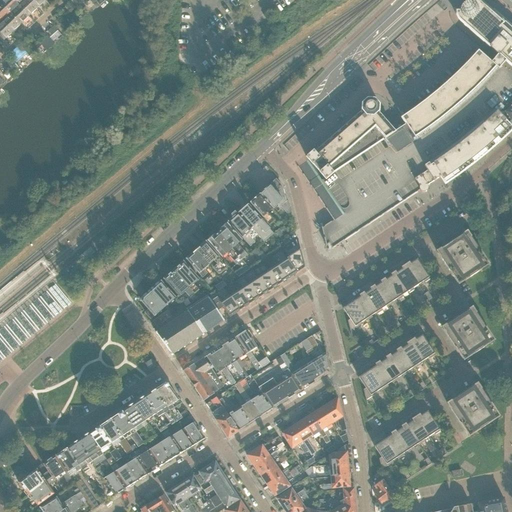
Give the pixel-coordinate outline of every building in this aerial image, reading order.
[(0,3),(10,14),(19,6),(13,0),(3,0),(0,3)] [(29,16),(37,8),(29,0),(24,0),(19,6),(29,16)] [(501,141),(511,130),(511,125),(499,112),(503,109),(505,107),(511,98),(511,26),(493,10),(492,12),(482,4),(483,3),(481,2),(480,3),(477,1),(475,0),(467,0),(468,2),(467,2),(466,3),(464,3),(463,4),(462,5),(461,6),(460,7),(460,8),(460,9),(460,10),(460,11),(459,11),(456,12),(456,13),(456,15),(457,17),(457,18),(458,20),(459,20),(459,21),(461,22),(461,23),(462,24),(498,55),(491,63),(478,51),(470,59),(467,63),(463,67),(455,75),(447,83),(438,90),(429,98),(420,105),(411,112),(401,118),(405,125),(395,132),(378,113),(379,112),(379,105),(374,99),(367,99),(361,104),(361,111),(361,112),(315,153),(313,151),(306,157),(308,160),(303,163),(297,167),(333,220),(322,228),(321,228),(326,246),(326,245),(329,244),(332,248),(331,248),(332,249),(419,191),(420,191),(421,192),(422,193),(423,193),(424,193),(425,192),(426,192),(427,191),(427,190),(428,189),(428,188),(427,187),(427,186),(440,177),(445,184),(460,174),(474,164),(474,163),(488,152),(501,141)] [(71,2),(66,6),(70,12),(75,8),(71,2)] [(0,19),(2,22),(10,14),(0,3),(0,19)] [(20,24),(29,16),(19,6),(10,14),(20,24)] [(12,32),(20,24),(10,14),(2,22),(12,32)] [(0,36),(4,40),(12,32),(2,22),(0,23),(0,36)] [(51,36),(57,31),(53,26),(47,31),(51,36)] [(44,47),(50,42),(47,38),(41,44),(44,47)] [(27,63),(32,59),(38,53),(43,48),(38,43),(31,50),(27,53),(29,56),(24,60),(27,63)] [(7,80),(19,69),(15,65),(10,70),(9,69),(2,74),(7,80)] [(260,194),(272,208),(277,204),(279,207),(280,206),(291,218),(292,217),(288,201),(286,201),(282,187),(276,180),(260,194)] [(267,213),(272,208),(260,194),(250,203),(269,224),(273,220),(267,213)] [(274,232),(270,228),(269,229),(248,205),(238,213),(257,235),(263,242),(274,232)] [(252,239),(257,235),(238,213),(228,222),(250,247),(255,242),(252,239)] [(218,233),(241,260),(246,255),(237,244),(241,240),(227,223),(220,229),(221,230),(218,233)] [(270,228),(274,232),(279,228),(275,223),(270,228)] [(275,232),(282,241),(286,237),(279,229),(275,232)] [(458,285),(489,265),(467,232),(436,252),(458,285)] [(236,264),(241,260),(218,233),(215,236),(214,235),(207,241),(222,257),(226,253),(236,264)] [(107,240),(104,236),(98,241),(101,245),(107,240)] [(196,251),(209,265),(214,260),(217,263),(213,267),(219,274),(227,267),(221,261),(222,260),(206,242),(196,251)] [(93,251),(90,248),(78,258),(81,261),(83,263),(95,253),(93,251)] [(300,250),(287,258),(297,273),(305,268),(300,250)] [(204,270),(209,265),(196,251),(186,259),(202,278),(207,274),(204,270)] [(260,253),(256,257),(260,261),(266,257),(261,252),(260,252),(260,253)] [(287,258),(277,265),(287,280),(297,273),(287,258)] [(405,265),(418,285),(423,281),(424,283),(430,279),(417,259),(408,265),(407,264),(405,265)] [(173,271),(197,297),(201,294),(193,285),(199,280),(183,262),(173,271)] [(277,265),(268,271),(278,286),(287,280),(277,265)] [(413,288),(418,285),(405,265),(403,267),(404,268),(396,273),(396,274),(408,292),(407,292),(408,294),(414,290),(413,288)] [(198,298),(197,297),(173,271),(164,279),(179,297),(185,292),(194,301),(198,298)] [(223,281),(228,277),(223,271),(218,275),(223,281)] [(268,271),(258,277),(268,292),(278,286),(268,271)] [(396,274),(396,273),(395,272),(392,274),(393,275),(385,280),(385,281),(397,299),(398,300),(403,297),(402,295),(407,292),(408,292),(396,274)] [(208,285),(213,280),(209,276),(204,280),(208,285)] [(258,277),(249,283),(259,298),(268,292),(258,277)] [(385,281),(385,280),(384,279),(382,281),(383,282),(375,287),(375,288),(387,306),(386,306),(387,307),(393,304),(392,302),(397,299),(385,281)] [(150,291),(164,307),(175,298),(161,282),(150,291)] [(249,283),(239,290),(249,305),(259,298),(249,283)] [(375,288),(375,287),(374,286),(371,288),(372,289),(364,294),(376,313),(377,314),(382,311),(381,309),(386,306),(387,306),(375,288)] [(239,290),(230,296),(239,311),(249,305),(239,290)] [(154,316),(164,307),(150,291),(142,299),(141,302),(148,310),(145,313),(150,319),(154,316)] [(364,294),(363,293),(361,295),(362,296),(354,301),(366,320),(365,320),(366,321),(372,318),(371,316),(376,313),(364,294)] [(224,321),(207,295),(186,309),(187,312),(186,312),(186,313),(181,316),(180,316),(180,317),(175,320),(174,320),(174,321),(169,324),(168,325),(163,328),(162,328),(161,329),(162,329),(157,332),(155,333),(156,334),(157,333),(171,354),(172,356),(173,355),(173,354),(177,351),(177,352),(178,351),(184,347),(184,348),(185,347),(190,343),(191,343),(191,342),(196,339),(197,339),(197,338),(202,335),(204,335),(203,334),(205,333),(206,333),(206,332),(211,329),(212,329),(212,328),(217,325),(217,326),(218,325),(218,324),(223,321),(223,322),(224,321)] [(230,296),(220,302),(230,317),(239,311),(230,296)] [(354,301),(353,300),(350,302),(351,303),(343,309),(350,319),(348,321),(351,335),(352,335),(351,332),(361,325),(360,323),(365,320),(366,320),(354,301)] [(463,361),(494,341),(472,308),(441,328),(463,361)] [(156,327),(171,316),(168,312),(167,311),(152,321),(156,327)] [(246,355),(256,371),(261,368),(250,352),(257,347),(246,331),(235,338),(246,355)] [(305,352),(308,356),(315,351),(317,345),(311,336),(306,339),(312,348),(305,352)] [(410,341),(423,361),(429,357),(430,359),(435,355),(422,336),(414,341),(413,340),(410,341)] [(239,359),(246,355),(235,338),(225,345),(241,370),(247,366),(243,360),(241,362),(239,359)] [(305,352),(312,348),(306,339),(300,343),(305,352)] [(363,350),(368,347),(364,341),(359,345),(363,350)] [(418,364),(423,361),(410,341),(408,343),(409,344),(401,349),(401,350),(413,368),(412,368),(413,370),(419,366),(418,364)] [(243,372),(241,370),(225,345),(214,351),(225,368),(226,368),(231,364),(238,375),(243,372)] [(401,350),(401,349),(400,348),(397,350),(398,351),(391,356),(390,357),(402,375),(403,377),(409,373),(408,371),(412,368),(413,368),(401,350)] [(232,385),(235,383),(226,368),(225,368),(214,351),(204,358),(215,375),(216,375),(221,371),(223,374),(224,373),(231,383),(232,385)] [(312,362),(322,378),(329,373),(328,370),(330,369),(326,353),(312,362)] [(288,370),(301,391),(311,384),(298,363),(292,367),(284,354),(280,356),(288,369),(288,370)] [(390,357),(391,356),(390,355),(387,357),(388,358),(380,363),(380,364),(392,382),(391,382),(392,383),(398,380),(397,378),(402,375),(390,357)] [(291,397),(301,391),(288,370),(280,357),(276,361),(282,372),(283,372),(287,378),(282,381),(291,397)] [(322,378),(312,362),(308,357),(298,363),(311,384),(322,378)] [(223,386),(216,375),(215,375),(204,358),(193,365),(183,372),(203,401),(213,394),(218,390),(223,386)] [(150,370),(156,366),(152,359),(145,364),(150,370)] [(380,364),(380,363),(379,362),(376,364),(377,365),(370,370),(369,371),(381,389),(382,390),(388,387),(387,385),(391,382),(392,382),(380,364)] [(369,371),(370,370),(369,369),(366,371),(367,372),(358,378),(365,388),(363,390),(367,404),(366,401),(377,394),(376,392),(381,389),(369,371)] [(291,397),(282,381),(276,385),(273,379),(269,381),(283,402),(291,397)] [(239,383),(249,398),(253,396),(252,394),(253,393),(244,380),(239,383)] [(272,409),(283,402),(269,381),(259,388),(262,394),(272,409)] [(249,398),(239,383),(234,386),(246,404),(240,408),(250,423),(261,416),(251,401),(249,398)] [(155,390),(176,422),(181,418),(177,411),(175,412),(173,409),(181,404),(168,385),(164,384),(155,390)] [(469,437),(499,417),(477,384),(447,404),(469,437)] [(176,422),(155,390),(150,393),(151,393),(144,397),(158,417),(162,414),(163,414),(164,415),(171,425),(176,422)] [(261,416),(272,409),(262,394),(251,401),(261,416)] [(250,423),(240,408),(233,412),(227,404),(226,405),(220,396),(217,398),(238,431),(250,423)] [(165,429),(158,417),(144,397),(144,398),(144,397),(139,400),(139,401),(133,405),(146,424),(151,421),(152,421),(153,422),(160,433),(165,429)] [(238,431),(217,398),(216,398),(206,405),(209,409),(215,404),(218,409),(212,413),(228,437),(238,431)] [(322,408),(332,424),(337,420),(341,432),(345,430),(337,399),(329,404),(328,403),(323,406),(324,407),(322,408)] [(154,436),(146,424),(133,405),(128,408),(122,412),(135,432),(140,428),(141,429),(142,430),(148,440),(154,436)] [(326,427),(332,424),(322,408),(312,415),(327,438),(327,437),(332,435),(329,430),(328,431),(326,427)] [(415,417),(428,437),(434,433),(435,435),(440,431),(427,411),(419,417),(418,416),(415,417)] [(143,444),(135,432),(122,412),(117,415),(111,419),(124,439),(129,436),(131,437),(137,447),(143,444)] [(330,442),(327,437),(327,438),(312,415),(302,421),(311,436),(319,432),(327,444),(330,442)] [(181,428),(192,421),(189,416),(178,424),(181,428)] [(423,440),(428,437),(415,417),(413,419),(414,420),(406,425),(406,426),(418,444),(419,445),(424,442),(423,440)] [(132,451),(124,439),(111,419),(106,422),(106,423),(100,427),(113,446),(118,443),(118,444),(120,444),(126,455),(132,451)] [(311,436),(302,421),(301,421),(300,420),(295,424),(296,425),(292,427),(307,451),(308,451),(310,455),(313,453),(310,449),(311,448),(306,440),(311,436)] [(183,429),(194,446),(205,439),(194,423),(183,429)] [(406,426),(406,425),(405,424),(403,426),(403,427),(396,432),(395,433),(407,451),(408,452),(414,449),(413,447),(418,444),(406,426)] [(113,446),(100,427),(99,427),(95,430),(88,434),(105,459),(102,454),(107,451),(109,452),(112,457),(107,460),(110,466),(121,458),(113,446)] [(304,453),(307,451),(292,427),(288,430),(287,429),(282,432),(283,433),(282,434),(291,449),(299,445),(300,447),(304,453)] [(182,453),(194,446),(183,429),(172,436),(182,453)] [(169,435),(170,434),(168,430),(167,431),(162,434),(166,440),(161,443),(171,460),(182,453),(172,436),(171,437),(169,435)] [(395,433),(396,432),(395,431),(392,433),(393,434),(385,439),(385,440),(397,458),(398,459),(403,456),(402,454),(407,451),(395,433)] [(105,459),(88,434),(84,437),(78,441),(85,453),(95,466),(105,459)] [(385,440),(385,439),(384,438),(382,440),(382,441),(374,447),(381,457),(379,459),(382,473),(383,473),(382,470),(393,463),(392,461),(397,458),(385,440)] [(85,453),(78,441),(77,441),(73,444),(67,448),(81,469),(91,462),(94,467),(95,466),(85,453)] [(171,460),(161,443),(154,447),(151,441),(145,445),(149,450),(160,467),(171,460)] [(330,465),(347,464),(346,459),(347,458),(347,456),(346,456),(345,445),(340,449),(340,448),(337,450),(337,453),(332,454),(329,456),(330,465)] [(260,476),(275,466),(270,459),(272,458),(273,458),(278,455),(277,454),(284,450),(283,447),(284,446),(278,449),(278,450),(275,452),(254,466),(256,469),(256,470),(260,476)] [(334,450),(335,449),(333,446),(326,450),(329,454),(334,450)] [(254,466),(275,452),(272,447),(265,452),(262,447),(247,456),(251,463),(252,463),(254,466)] [(81,469),(67,448),(67,449),(66,448),(62,451),(56,456),(70,477),(71,479),(72,479),(70,476),(81,469)] [(437,450),(442,457),(445,455),(445,454),(441,449),(438,451),(437,450)] [(149,450),(142,455),(138,450),(135,452),(149,474),(160,467),(149,450)] [(137,481),(149,474),(135,452),(130,455),(133,461),(127,465),(137,481)] [(67,482),(71,479),(70,477),(56,456),(44,465),(52,477),(55,481),(62,476),(67,482)] [(204,483),(221,472),(215,463),(199,473),(203,478),(198,481),(200,485),(204,483)] [(52,477),(44,465),(43,465),(42,464),(37,468),(43,475),(41,476),(37,470),(19,483),(28,495),(52,477)] [(137,481),(127,465),(120,469),(116,464),(111,468),(114,472),(115,472),(126,489),(137,481)] [(331,477),(348,476),(348,474),(349,473),(348,468),(347,468),(347,464),(330,465),(320,466),(321,471),(331,470),(331,477)] [(98,474),(104,470),(101,465),(96,469),(96,472),(98,474)] [(268,486),(289,471),(287,468),(282,472),(280,474),(275,466),(260,476),(265,483),(265,482),(268,486)] [(308,476),(314,473),(310,468),(305,471),(308,476)] [(289,471),(268,486),(270,489),(269,489),(274,496),(275,495),(289,486),(284,479),(286,478),(291,475),(289,471)] [(115,496),(126,489),(115,472),(114,472),(104,479),(115,496)] [(213,490),(227,482),(224,477),(224,476),(223,474),(222,473),(221,472),(204,483),(205,484),(208,482),(211,486),(203,491),(206,495),(213,490)] [(348,476),(331,477),(332,484),(322,485),(323,490),(349,487),(349,483),(350,483),(349,478),(348,477),(348,476)] [(48,487),(55,481),(52,477),(28,495),(38,506),(54,494),(48,487)] [(208,506),(206,502),(206,503),(203,505),(200,499),(196,494),(201,490),(193,477),(192,477),(190,477),(188,478),(188,480),(184,482),(192,496),(201,511),(208,506)] [(386,502),(394,495),(382,480),(374,486),(376,489),(373,491),(375,495),(374,495),(381,504),(385,501),(386,502)] [(187,499),(192,496),(184,482),(183,483),(181,483),(179,484),(179,485),(175,488),(190,511),(195,511),(191,505),(187,499)] [(208,506),(233,491),(230,487),(230,485),(229,483),(227,483),(227,482),(213,490),(217,495),(211,498),(212,499),(206,502),(208,506)] [(190,511),(175,488),(171,490),(170,490),(167,491),(167,493),(166,493),(175,507),(180,504),(183,509),(184,511),(190,511)] [(284,509),(306,495),(303,490),(298,494),(295,495),(291,489),(277,499),(278,501),(278,502),(281,506),(282,506),(284,509)] [(355,511),(353,489),(339,490),(339,496),(341,499),(338,500),(342,507),(332,511),(324,511),(324,510),(323,500),(319,500),(317,510),(316,510),(315,511),(355,511)] [(233,491),(208,506),(201,511),(202,511),(207,511),(222,503),(225,508),(238,500),(238,499),(238,497),(237,495),(235,495),(233,491)] [(42,511),(61,511),(80,500),(84,498),(80,493),(61,505),(56,498),(40,508),(42,511)] [(153,502),(158,511),(172,511),(173,511),(163,495),(162,496),(161,494),(155,498),(156,499),(153,502)] [(91,495),(90,496),(85,499),(92,509),(98,505),(91,495)] [(306,495),(284,509),(285,511),(300,511),(305,509),(301,503),(303,502),(308,498),(306,495)] [(505,511),(503,498),(478,503),(479,511),(472,511),(471,504),(458,507),(459,511),(505,511)] [(80,500),(61,511),(72,511),(83,506),(80,500)] [(158,511),(153,502),(148,505),(146,503),(140,508),(142,511),(141,511),(158,511)] [(246,511),(244,509),(244,508),(245,508),(245,507),(245,506),(243,503),(242,503),(242,502),(241,502),(241,503),(240,503),(240,502),(225,511),(246,511)]
